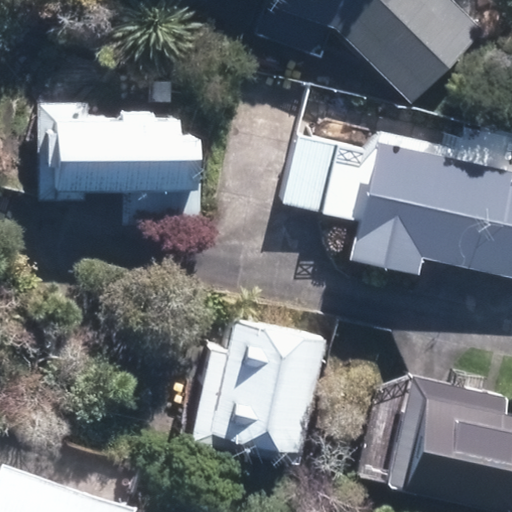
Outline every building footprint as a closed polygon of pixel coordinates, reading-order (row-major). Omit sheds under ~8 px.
[(486,17),(469,0),(320,0),(331,3),(411,87),(486,17)] [(201,90),(40,88),(39,191),(92,192),(93,171),(128,171),(127,214),(200,214),(201,90)] [(337,131),(300,121),(280,193),(316,203),(337,131)] [(373,138),(345,130),(322,212),(360,223),(355,240),(426,260),(431,243),(511,265),(511,159),(377,123),(373,138)] [(231,336),(215,331),(189,424),(302,455),(337,331),(240,304),(231,336)] [(511,386),(415,359),(386,466),(511,500),(511,386)] [(131,511),(133,507),(5,464),(0,480),(0,511),(131,511)]
